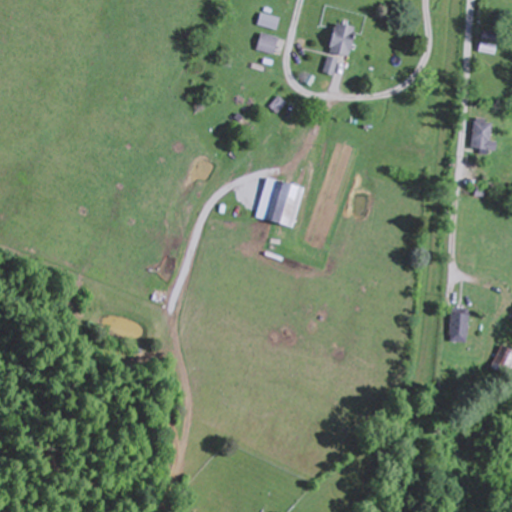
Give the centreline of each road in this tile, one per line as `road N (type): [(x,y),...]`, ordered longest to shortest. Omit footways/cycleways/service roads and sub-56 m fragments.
road 1 (residential): [(485,0),(433,228)]
road 2 (residential): [(448,0),(442,27),(405,79),(341,98)]
